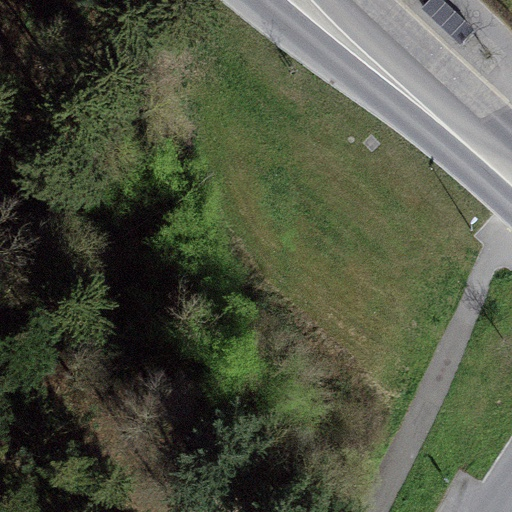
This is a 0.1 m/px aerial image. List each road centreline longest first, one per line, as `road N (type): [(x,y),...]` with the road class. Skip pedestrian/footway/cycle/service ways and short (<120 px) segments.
road 1 (primary): [(277,0),(480,144)]
road 2 (primary): [(480,144),(337,0)]
